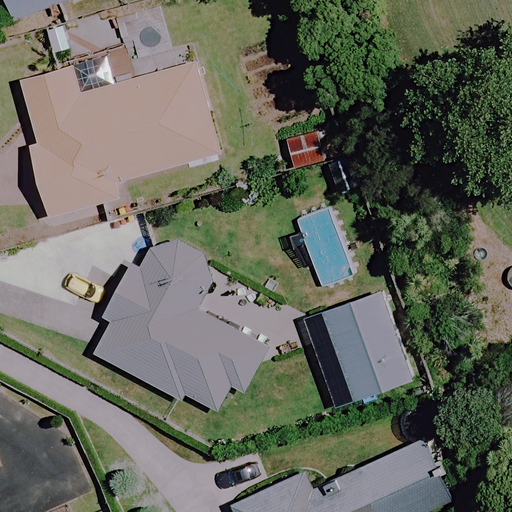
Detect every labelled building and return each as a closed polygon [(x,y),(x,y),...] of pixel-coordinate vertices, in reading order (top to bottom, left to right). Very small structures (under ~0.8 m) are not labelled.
[(8,0),(15,18),(62,0),(8,0)] [(226,153),(202,65),(86,96),(78,67),(26,81),(42,141),(35,143),(54,215),(119,198),(115,183),(226,153)] [(207,299),(223,267),(156,234),(95,351),(221,416),(238,384),(250,390),(277,336),(242,318),(243,317),(207,299)] [(413,380),(381,290),(327,309),(359,399),(413,380)] [(383,511),(366,473),(328,491),(319,472),(240,509),(241,511),(383,511)]
